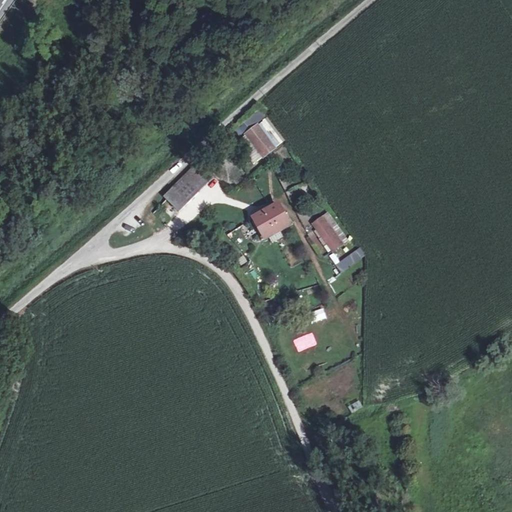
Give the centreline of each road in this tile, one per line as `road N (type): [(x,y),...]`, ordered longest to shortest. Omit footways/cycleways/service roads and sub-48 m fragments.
road 1 (unclassified): [(87,256),(241,109),(372,0)]
road 2 (track): [(338,511),(238,287),(206,258),(166,241)]
